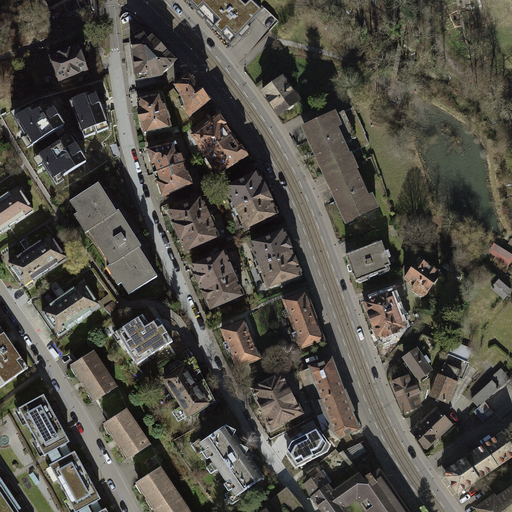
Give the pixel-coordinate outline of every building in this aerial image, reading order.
[(205,19),(206,20),(225,0),(186,0),(198,12),(196,14),(203,21),(205,19)] [(248,27),(264,10),(253,0),(252,0),(251,2),(248,0),(225,0),(206,20),(207,21),(205,23),(212,30),(214,28),(231,45),(238,37),(241,40),(251,30),(248,27)] [(148,33),(131,42),(136,81),(162,76),(175,60),(148,33)] [(83,35),(76,38),(78,43),(85,41),(83,35)] [(81,49),(77,48),(51,58),(59,80),(85,70),(81,60),(84,56),(81,49)] [(195,85),(189,76),(174,87),(178,92),(186,113),(188,116),(208,102),(201,92),(203,91),(197,83),(195,85)] [(282,78),(263,92),(278,114),(298,101),(282,78)] [(106,124),(95,92),(71,101),(82,133),(106,124)] [(160,96),(138,101),(140,111),(138,112),(140,123),(143,123),(145,133),(170,128),(160,96)] [(39,106),(15,118),(32,146),(64,126),(51,105),(41,109),(39,106)] [(318,157),(325,175),(353,162),(349,153),(369,144),(353,107),(305,129),(313,147),(316,147),(319,154),(318,157)] [(218,116),(192,136),(204,155),(232,135),(218,116)] [(246,156),(232,135),(204,155),(217,175),(246,156)] [(70,137),(38,156),(53,180),(60,175),(62,178),(86,162),(70,137)] [(175,144),(148,149),(149,152),(147,153),(150,162),(152,161),(156,173),(182,165),(175,144)] [(353,162),(325,175),(333,191),(336,192),(339,199),(338,202),(346,221),(376,207),(371,197),(367,199),(355,172),(356,168),(353,162)] [(182,165),(156,173),(159,184),(157,184),(160,194),(162,193),(163,196),(190,185),(182,165)] [(226,190),(235,209),(267,193),(268,191),(265,186),(263,186),(257,173),(236,183),(237,184),(226,190)] [(88,231),(91,230),(117,213),(98,184),(72,201),(81,215),(79,216),(88,231)] [(18,187),(0,199),(0,232),(33,210),(18,187)] [(235,209),(244,228),(255,223),(255,224),(277,214),(271,201),(271,199),(269,194),(267,193),(235,209)] [(175,231),(177,232),(210,218),(201,199),(169,213),(174,223),(173,226),(175,231)] [(91,230),(113,264),(139,247),(141,246),(119,212),(117,213),(91,230)] [(181,239),(186,251),(218,237),(210,218),(177,232),(177,234),(178,239),(181,239)] [(250,244),(258,266),(279,259),(277,255),(291,250),(290,248),(290,246),(289,242),(288,241),(284,232),(250,244)] [(50,235),(9,264),(25,286),(66,257),(50,235)] [(358,248),(345,253),(349,265),(346,267),(348,273),(352,271),(355,281),(369,276),(369,278),(378,275),(377,273),(386,270),(385,267),(389,265),(386,258),(390,257),(388,251),(384,253),(380,243),(378,244),(377,242),(370,244),(371,247),(359,251),(358,248)] [(511,258),(511,255),(494,245),(490,251),(509,263),(511,258)] [(124,281),(132,293),(158,277),(139,247),(113,264),(110,266),(121,283),(124,281)] [(258,266),(266,287),(300,275),(297,267),(297,264),(296,260),(294,259),(291,250),(277,255),(279,259),(258,266)] [(190,270),(200,292),(235,276),(226,255),(190,270)] [(440,274),(419,260),(405,279),(414,286),(412,288),(413,291),(420,297),(424,296),(440,274)] [(200,292),(211,316),(246,300),(235,276),(200,292)] [(511,290),(511,289),(498,278),(490,287),(504,299),(511,290)] [(60,298),(41,311),(59,335),(68,329),(66,327),(98,304),(83,283),(75,289),(73,286),(64,293),(61,289),(56,293),(60,298)] [(306,292),(282,300),(300,349),(324,340),(306,292)] [(390,293),(364,303),(378,342),(383,344),(390,341),(392,337),(392,335),(399,332),(398,330),(402,329),(404,325),(393,296),(390,293)] [(112,317),(120,310),(112,301),(104,308),(112,317)] [(143,317),(112,336),(118,345),(122,343),(134,362),(145,354),(148,358),(172,343),(158,321),(149,327),(143,317)] [(244,321),(222,329),(236,367),(259,358),(253,343),(255,342),(252,335),(250,335),(244,321)] [(404,325),(402,329),(397,336),(403,340),(410,329),(404,325)] [(0,327),(0,387),(28,368),(0,327)] [(437,341),(424,336),(418,349),(431,355),(437,341)] [(415,347),(403,356),(418,379),(431,371),(415,347)] [(93,352),(73,365),(95,400),(116,387),(93,352)] [(465,361),(448,354),(430,396),(448,403),(465,361)] [(204,380),(193,357),(182,365),(183,367),(164,380),(176,398),(204,380)] [(331,358),(309,367),(322,400),(319,401),(330,428),(339,438),(359,429),(351,412),(353,411),(344,390),(343,390),(331,358)] [(492,380),(499,388),(510,379),(500,369),(490,379),(492,380)] [(271,379),(251,389),(272,428),(301,413),(281,375),(272,380),(271,379)] [(407,375),(392,381),(404,413),(419,407),(414,395),(419,393),(416,386),(411,388),(407,375)] [(215,401),(204,380),(176,398),(188,416),(197,410),(200,414),(210,407),(209,405),(215,401)] [(499,388),(492,380),(471,400),(478,408),(484,402),(499,388)] [(44,395),(18,409),(44,457),(70,443),(44,395)] [(478,408),(473,412),(483,422),(494,412),(484,402),(478,408)] [(437,408),(422,421),(437,437),(452,424),(437,408)] [(127,410),(107,423),(129,458),(149,445),(127,410)] [(422,421),(411,432),(426,448),(437,437),(422,421)] [(198,439),(191,444),(198,454),(202,452),(206,459),(210,457),(213,462),(206,467),(211,474),(218,469),(227,482),(224,484),(229,492),(225,494),(232,504),(239,499),(237,496),(263,477),(246,453),(248,448),(241,446),(233,435),(236,430),(228,427),(227,425),(201,443),(198,439)] [(292,442),(285,453),(296,468),(327,451),(331,445),(321,431),(318,432),(316,429),(292,442)] [(511,447),(502,432),(483,445),(497,466),(511,456),(511,447)] [(483,445),(465,458),(479,479),(497,466),(483,445)] [(75,511),(100,499),(75,452),(50,465),(75,511)] [(465,458),(447,470),(445,477),(456,494),(479,479),(465,458)] [(189,511),(159,468),(138,482),(157,511),(189,511)] [(303,484),(312,496),(327,485),(330,483),(322,471),(319,473),(316,469),(304,478),(307,481),(303,484)] [(359,473),(333,492),(341,505),(358,493),(371,511),(407,511),(378,470),(372,475),(370,473),(366,476),(367,478),(364,480),(359,473)] [(11,480),(7,475),(0,480),(4,485),(11,480)] [(0,511),(18,511),(15,507),(0,484),(0,511)] [(327,485),(312,496),(322,511),(346,511),(341,505),(333,492),(327,485)] [(494,496),(476,508),(478,511),(511,511),(511,487),(496,499),(494,496)] [(304,511),(286,488),(270,501),(278,509),(283,505),(289,511),(304,511)] [(20,494),(14,498),(17,503),(23,499),(20,494)]
